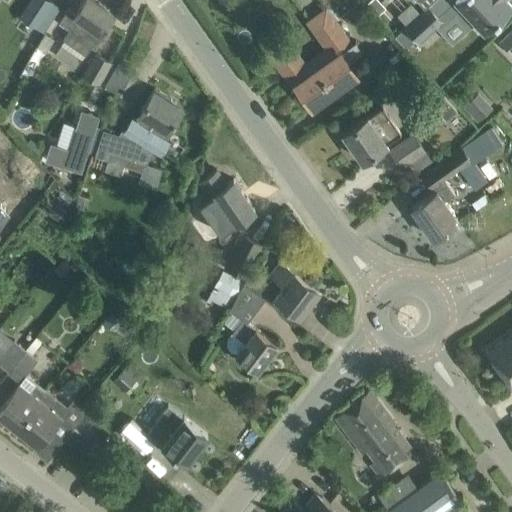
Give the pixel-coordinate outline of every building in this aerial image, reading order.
[(50,0),(30,0),(20,16),(44,32),(61,7),(50,0)] [(66,10),(59,20),(70,28),(63,38),(85,53),(92,43),(95,46),(105,32),(101,29),(114,11),(98,0),(82,0),(76,9),(75,11),(68,7),(66,10)] [(377,0),(374,0),(367,7),(373,12),(381,4),(377,0)] [(429,3),(406,24),(420,39),(440,20),(445,25),(458,12),(468,22),(473,18),(486,32),(504,14),(502,11),(511,1),(511,0),(451,0),(439,12),(429,3)] [(381,4),(373,12),(378,18),(387,10),(381,4)] [(291,46),(275,58),(290,78),(295,74),(299,80),(298,81),(309,96),(307,97),(312,104),(355,73),(347,61),(352,57),(353,58),(362,51),(354,40),(346,46),(342,40),(346,38),(325,9),(309,20),(330,49),(334,54),(309,72),(305,67),(306,67),(291,46)] [(511,25),(498,39),(511,53),(511,25)] [(45,33),(38,45),(47,50),(54,38),(45,33)] [(96,53),(82,77),(97,85),(97,83),(109,64),(110,61),(96,53)] [(102,127),(95,152),(108,157),(110,150),(145,163),(156,146),(161,149),(170,135),(165,132),(182,105),(154,87),(143,104),(139,111),(137,114),(132,110),(123,124),(129,127),(120,140),(114,138),(117,131),(103,125),(102,127)] [(493,107),(479,91),(463,105),(477,121),(493,107)] [(363,159),(379,147),(400,132),(381,105),(343,132),(363,159)] [(52,140),(46,158),(83,170),(89,151),(95,152),(102,127),(103,125),(98,124),(101,113),(83,107),(78,123),(65,120),(58,142),(52,140)] [(493,125),(465,142),(471,153),(500,136),(493,125)] [(390,149),(400,164),(422,149),(412,133),(390,149)] [(435,189),(412,206),(434,236),(458,219),(444,199),(454,193),(444,178),(470,159),(462,148),(425,174),(435,189)] [(235,222),(238,220),(255,208),(233,177),(226,182),(216,168),(200,180),(212,197),(205,202),(215,215),(225,208),(235,222)] [(67,213),(50,198),(42,207),(60,222),(67,213)] [(289,239),(297,224),(283,217),(275,232),(289,239)] [(243,232),(225,266),(246,277),(251,269),(250,268),(263,243),(243,232)] [(281,260),(267,280),(251,269),(246,277),(245,280),(244,282),(265,298),(271,303),(276,295),(299,313),(318,288),(296,271),(305,259),(288,245),(278,258),(281,260)] [(54,267),(62,274),(71,263),(63,257),(54,267)] [(229,308),(244,282),(245,280),(222,269),(208,296),(229,308)] [(277,342),(261,330),(256,327),(255,327),(247,321),(265,298),(244,282),(229,308),(243,318),(233,330),(246,340),(237,352),(257,368),(277,342)] [(95,299),(89,300),(85,304),(86,310),(90,314),(96,314),(100,308),(99,303),(95,299)] [(123,320),(112,311),(104,322),(114,331),(123,320)] [(511,330),(488,349),(511,381),(511,330)] [(0,403),(0,412),(17,425),(46,388),(26,372),(38,357),(32,353),(43,338),(37,334),(26,347),(13,364),(8,370),(0,380),(0,395),(4,399),(0,403)] [(0,362),(8,370),(13,364),(26,347),(14,338),(4,351),(0,348),(0,362)] [(131,395),(148,378),(130,361),(114,378),(131,395)] [(46,388),(17,425),(37,442),(45,432),(60,443),(75,424),(64,416),(70,408),(46,388)] [(335,417),(363,452),(366,450),(373,460),(371,462),(381,475),(412,448),(389,425),(395,421),(370,389),(335,417)] [(158,417),(148,429),(155,435),(164,441),(163,443),(186,460),(207,433),(168,404),(158,417)] [(121,430),(144,451),(155,440),(131,418),(121,430)] [(441,469),(425,481),(382,511),(454,511),(466,504),(441,469)] [(285,511),(343,511),(322,495),(309,511),(295,500),(285,511)]
